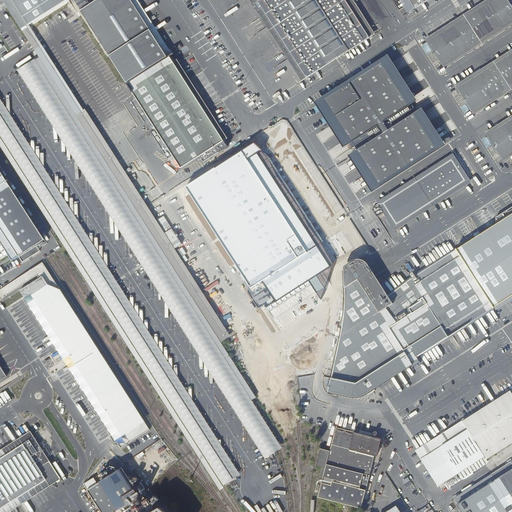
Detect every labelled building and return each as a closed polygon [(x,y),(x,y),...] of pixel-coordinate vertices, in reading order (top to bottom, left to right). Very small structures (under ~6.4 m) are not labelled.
[(12,0),(42,45),(84,110),(87,109),(123,85),(106,58),(109,56),(127,83),(167,57),(131,0),(97,0),(90,4),(87,0),(75,0),(74,1),(80,11),(77,13),(68,0),(12,0)] [(249,0),(250,0),(260,0),(253,5),(302,81),(370,37),(345,0),(249,0)] [(345,0),(370,37),(375,34),(353,0),(345,0)] [(415,8),(409,0),(402,0),(410,12),(415,8)] [(409,0),(415,8),(428,0),(409,0)] [(485,0),(425,39),(427,42),(492,0),(485,0)] [(511,6),(508,0),(492,0),(427,42),(442,64),(511,19),(511,6)] [(511,19),(442,64),(444,68),(511,23),(511,19)] [(15,26),(2,34),(20,63),(29,58),(27,55),(31,52),(15,26)] [(35,49),(40,56),(222,342),(231,335),(87,109),(84,110),(42,45),(35,49)] [(511,49),(455,85),(457,89),(511,53),(511,49)] [(511,53),(457,89),(472,111),(511,85),(511,53)] [(352,148),(355,146),(325,99),(382,63),(412,110),(414,108),(412,104),(418,100),(389,54),(314,102),(343,148),(350,144),(352,148)] [(257,397),(248,383),(222,342),(40,56),(18,70),(227,397),(266,459),(283,448),(253,400),(257,397)] [(170,56),(127,83),(137,98),(132,102),(168,159),(173,156),(181,168),(200,156),(204,162),(228,147),(224,141),(228,138),(178,59),(174,62),(170,56)] [(382,134),(357,150),(379,184),(436,148),(414,113),(389,130),(386,126),(412,110),(382,63),(325,99),(355,146),(380,130),(382,134)] [(511,85),(472,111),(474,114),(511,90),(511,85)] [(241,475),(202,413),(0,96),(0,144),(180,427),(220,489),(241,475)] [(379,184),(357,150),(348,156),(372,193),(447,145),(423,107),(414,113),(436,148),(379,184)] [(511,115),(485,132),(487,136),(511,119),(511,115)] [(511,119),(487,136),(502,158),(511,151),(511,119)] [(511,151),(502,158),(504,161),(511,155),(511,151)] [(377,202),(379,205),(455,156),(453,153),(377,202)] [(379,205),(373,209),(377,217),(384,213),(393,228),(470,179),(455,156),(379,205)] [(0,243),(12,261),(18,256),(21,262),(40,251),(36,245),(43,239),(0,172),(0,243)] [(470,179),(393,228),(395,231),(472,182),(470,179)] [(511,207),(496,217),(496,224),(481,234),(475,237),(457,250),(416,275),(411,279),(385,299),(364,267),(361,265),(358,264),(355,265),(344,272),(345,288),(345,304),(344,319),(341,335),(330,388),(353,393),(354,393),(356,393),(357,393),(358,393),(359,393),(359,392),(361,392),(362,391),(363,391),(366,389),(411,361),(409,359),(416,355),(417,357),(493,308),(511,295),(511,207)] [(45,274),(23,288),(27,294),(31,292),(126,443),(150,427),(63,286),(50,282),(45,274)] [(317,287),(321,281),(318,279),(315,281),(313,280),(311,282),(317,287)] [(433,441),(416,452),(438,486),(452,477),(455,481),(487,460),(487,459),(511,443),(511,390),(511,391),(510,390),(462,421),(463,422),(443,435),(442,433),(432,440),(433,441)] [(371,436),(372,433),(356,429),(355,432),(350,431),(346,430),(336,427),(330,451),(321,448),(316,465),(323,467),(320,478),(323,479),(318,497),(361,508),(375,456),(377,456),(381,439),(371,436)] [(25,443),(0,458),(0,511),(6,511),(15,507),(8,496),(13,492),(20,504),(61,478),(32,433),(23,439),(25,443)] [(511,460),(454,498),(457,504),(511,469),(511,460)] [(104,480),(98,484),(88,490),(101,511),(116,511),(141,497),(127,474),(119,470),(118,471),(116,467),(111,466),(108,468),(109,469),(112,474),(104,480)] [(112,474),(109,469),(100,474),(104,480),(112,474)] [(511,511),(511,469),(457,504),(462,511),(511,511)] [(88,490),(98,484),(94,478),(84,484),(88,490)] [(8,496),(15,507),(20,504),(13,492),(8,496)] [(149,498),(143,502),(149,511),(155,507),(149,498)]
